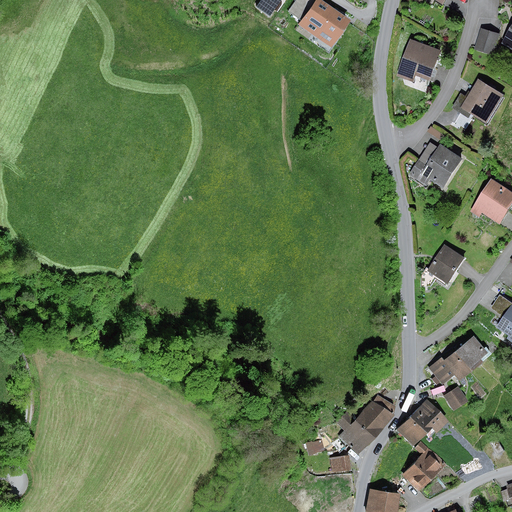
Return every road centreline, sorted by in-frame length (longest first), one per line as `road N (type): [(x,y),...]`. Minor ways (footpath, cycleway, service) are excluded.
road 1 (tertiary): [(387,142),(402,210),(409,346)]
road 2 (residential): [(387,142),(415,133),(442,98),(478,0)]
road 3 (tertiary): [(409,346),(406,397),(373,450),(359,511)]
road 4 (residential): [(409,346),(452,326),(511,249)]
road 5 (tertiary): [(392,0),(380,52),(387,142)]
